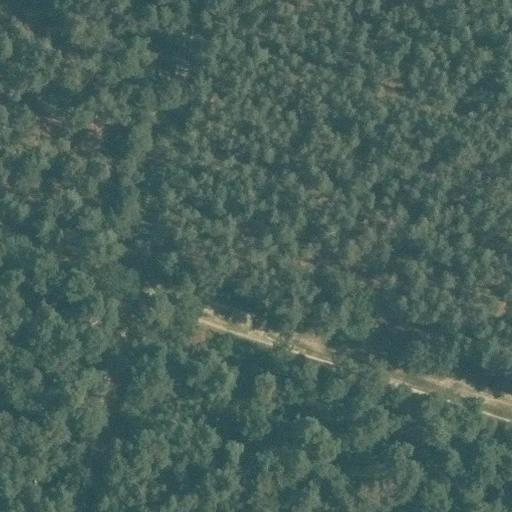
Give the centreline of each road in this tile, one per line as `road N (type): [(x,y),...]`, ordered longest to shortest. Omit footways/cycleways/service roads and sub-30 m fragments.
road 1 (unknown): [(89,247),(511,374)]
road 2 (track): [(122,284),(162,283),(511,406)]
road 3 (track): [(87,511),(139,292),(122,284)]
